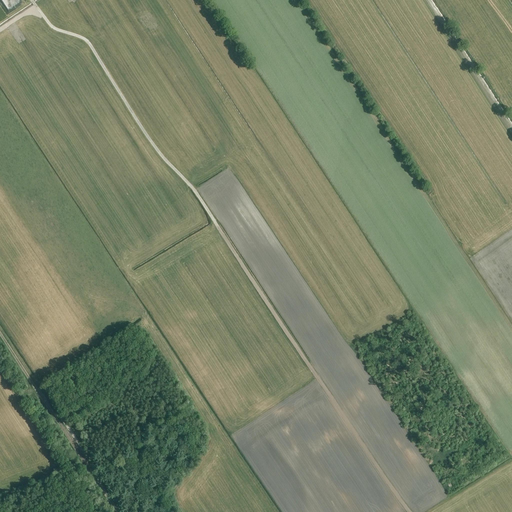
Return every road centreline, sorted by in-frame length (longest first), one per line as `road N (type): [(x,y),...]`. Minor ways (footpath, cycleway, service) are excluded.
road 1 (track): [(32,0),(53,25),(87,40),(407,511)]
road 2 (track): [(118,511),(0,332)]
road 3 (track): [(428,0),(511,129)]
